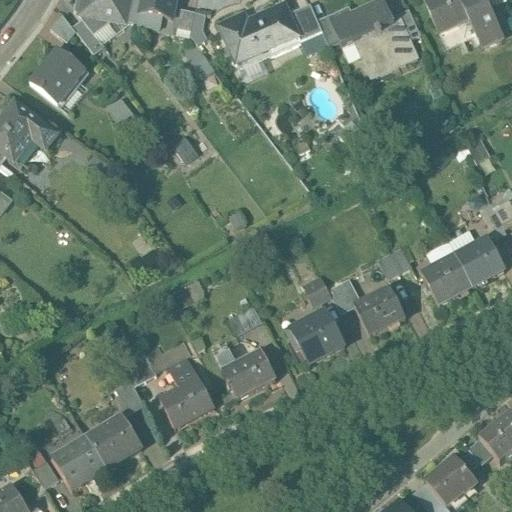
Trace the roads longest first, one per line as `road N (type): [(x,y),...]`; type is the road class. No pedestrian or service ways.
road 1 (residential): [(129,511),(511,325)]
road 2 (residential): [(358,511),(511,384)]
